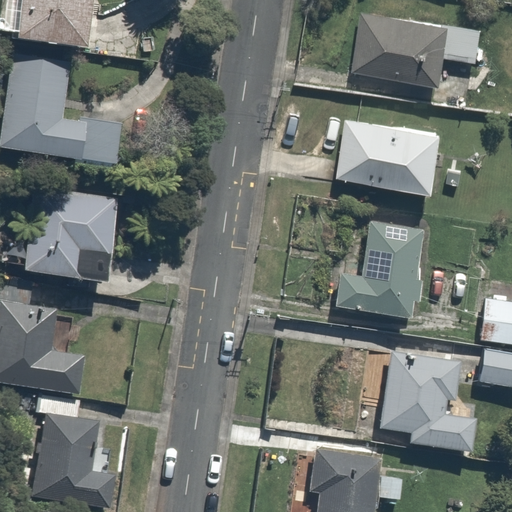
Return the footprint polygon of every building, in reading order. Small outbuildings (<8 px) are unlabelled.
[(82,45),(88,0),(23,0),(18,36),(82,45)] [(479,33),(449,27),(360,10),(349,66),(438,83),(442,64),(473,69),(479,33)] [(14,54),(0,146),(116,164),(123,122),(81,116),(80,121),(62,118),(70,63),(14,54)] [(439,138),(346,124),(337,179),(430,193),(439,138)] [(114,190),(30,182),(20,273),(69,278),(72,254),(107,258),(114,190)] [(407,324),(423,234),(370,225),(360,279),(337,276),(331,310),(407,324)] [(511,301),(482,298),(477,338),(511,342),(511,301)] [(57,309),(0,300),(0,382),(79,394),(85,356),(51,351),(57,309)] [(511,352),(481,347),(475,383),(511,389),(511,352)] [(459,363),(388,351),(374,429),(406,434),(404,445),(472,456),(478,423),(450,418),(459,363)] [(33,415),(42,416),(26,495),(101,509),(108,475),(95,472),(105,425),(72,419),(76,403),(37,395),(33,415)] [(370,511),(378,466),(313,455),(307,494),(321,497),(318,511),(370,511)]
